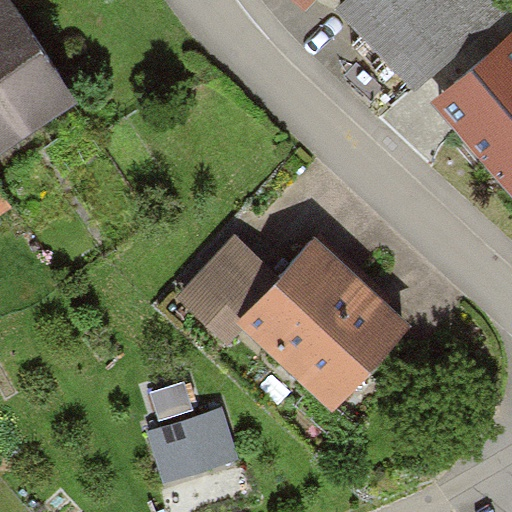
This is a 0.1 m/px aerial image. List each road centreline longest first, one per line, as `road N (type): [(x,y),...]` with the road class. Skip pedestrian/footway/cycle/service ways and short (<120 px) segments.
road 1 (residential): [(511,296),(309,111),(208,0)]
road 2 (residential): [(511,434),(441,493),(397,511)]
